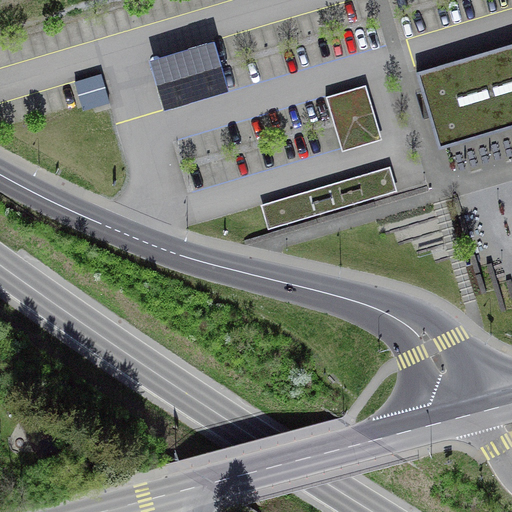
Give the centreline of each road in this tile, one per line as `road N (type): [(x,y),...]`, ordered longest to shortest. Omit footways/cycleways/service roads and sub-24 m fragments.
road 1 (residential): [(455,418),(432,346),(407,321),(149,247),(0,172)]
road 2 (motorway): [(379,511),(0,261)]
road 3 (motorway): [(0,284),(344,511)]
road 4 (residential): [(208,485),(455,418)]
